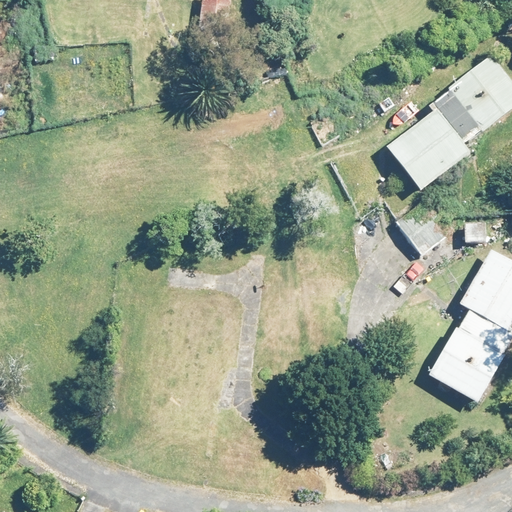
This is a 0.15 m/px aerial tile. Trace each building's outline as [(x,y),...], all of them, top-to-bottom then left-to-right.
[(234,3),(208,0),(203,0),(198,49),(228,53),(234,3)] [(489,147),(485,143),(511,121),(511,77),(495,57),(429,111),(435,118),(390,154),(426,198),(489,147)] [(9,84),(0,83),(0,102),(7,103),(9,84)] [(426,201),(395,226),(424,262),(459,233),(451,224),(464,213),(451,197),(435,211),(426,201)] [(489,224),(467,223),(466,250),(488,250),(489,224)] [(511,355),(511,261),(498,253),(463,311),(471,316),(429,385),(476,414),(511,355)]
